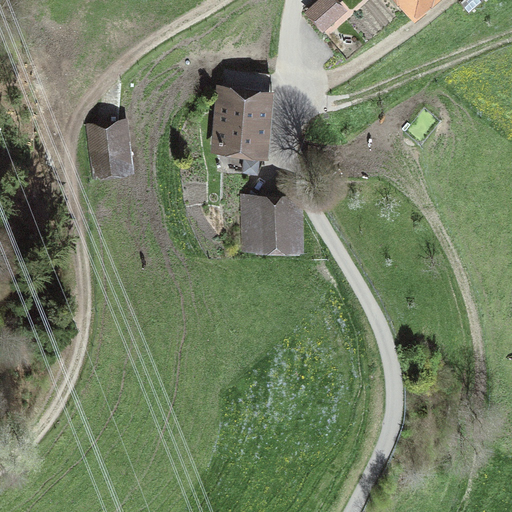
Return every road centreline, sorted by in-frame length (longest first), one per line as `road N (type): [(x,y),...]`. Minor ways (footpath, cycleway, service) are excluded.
road 1 (track): [(0,480),(51,425),(74,374),(84,303),(72,146),(79,104),(155,39),(223,0)]
road 2 (track): [(294,0),(292,151),(301,185),(377,319),(394,391),(388,434),(352,511)]
road 3 (track): [(289,113),(346,101),(511,36)]
